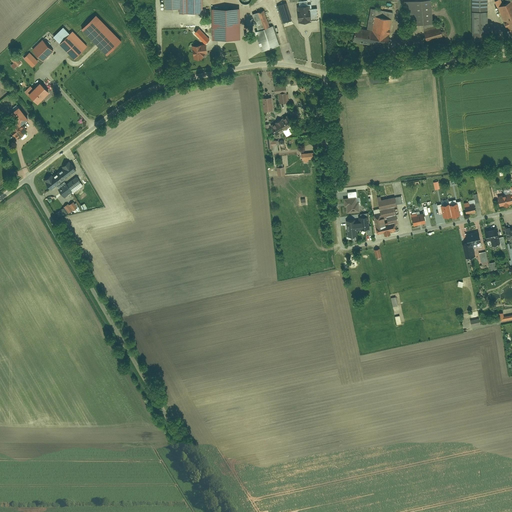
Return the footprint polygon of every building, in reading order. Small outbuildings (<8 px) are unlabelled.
[(163,0),(164,8),(178,8),(179,13),(202,13),(202,0),(163,0)] [(400,24),(430,22),(428,0),(413,0),(398,1),(400,24)] [(484,0),(468,0),(469,45),(485,44),(484,0)] [(511,37),(511,8),(508,0),(493,8),(508,39),(511,37)] [(291,18),(285,2),(274,6),(280,22),(291,18)] [(363,29),(351,27),(348,42),(385,48),(390,11),(366,7),(363,29)] [(315,9),(298,10),(299,26),(316,24),(315,9)] [(207,40),(237,37),(234,10),(213,12),(215,24),(205,25),(207,40)] [(94,14),(78,29),(104,55),(120,39),(94,14)] [(439,23),(421,29),(425,42),(443,36),(439,23)] [(50,37),(71,58),(84,46),(63,25),(50,37)] [(259,51),(277,44),(269,25),(252,31),(259,51)] [(32,68),(51,50),(41,39),(22,56),(32,68)] [(203,43),(188,45),(190,59),(205,57),(203,43)] [(14,55),(10,59),(13,62),(10,65),(13,69),(18,65),(19,67),(22,64),(14,55)] [(48,91),(38,82),(27,93),(37,103),(48,91)] [(279,103),(288,101),(287,94),(286,94),(285,84),(273,86),(274,93),(278,92),(279,103)] [(271,97),(261,97),(262,111),(272,110),(271,97)] [(9,127),(17,137),(26,130),(21,124),(28,118),(18,105),(7,113),(14,123),(9,127)] [(287,116),(271,125),(276,135),(293,125),(287,116)] [(272,138),(266,138),(267,148),(272,147),(272,145),(276,145),(275,139),(272,140),(272,138)] [(308,161),(308,159),(314,159),(314,152),(301,153),(301,161),(308,161)] [(67,161),(41,181),(48,190),(52,187),(62,200),(80,186),(72,175),(76,172),(67,161)] [(379,207),(372,208),(378,233),(384,232),(385,234),(387,233),(387,231),(395,230),(394,222),(397,221),(394,205),(403,203),(401,196),(381,200),(378,186),(370,188),(371,194),(376,193),(379,207)] [(345,204),(347,203),(348,212),(359,211),(358,205),(361,205),(360,197),(357,198),(356,191),(347,192),(348,198),(344,199),(345,204)] [(511,196),(511,193),(498,196),(500,205),(511,202),(510,197),(511,196)] [(470,200),(465,201),(468,213),(476,211),(474,203),(471,203),(470,200)] [(73,201),(61,208),(65,214),(76,207),(73,201)] [(455,205),(449,206),(452,219),(458,217),(455,205)] [(449,206),(441,208),(444,220),(452,219),(449,206)] [(425,211),(413,214),(415,225),(428,222),(425,213),(425,211)] [(357,218),(347,219),(349,236),(357,235),(357,229),(362,229),(362,230),(370,229),(369,215),(360,217),(360,220),(357,221),(357,218)] [(511,222),(508,227),(503,227),(504,239),(510,238),(511,247),(511,222)] [(494,227),(482,230),(485,240),(489,239),(491,244),(498,242),(494,227)] [(478,232),(466,235),(468,243),(463,244),(466,257),(474,256),(473,248),(481,246),(478,232)] [(486,252),(479,253),(481,262),(487,261),(486,252)] [(503,312),(498,312),(500,321),(511,318),(511,315),(504,317),(503,312)] [(478,317),(469,320),(470,326),(479,323),(478,317)]
